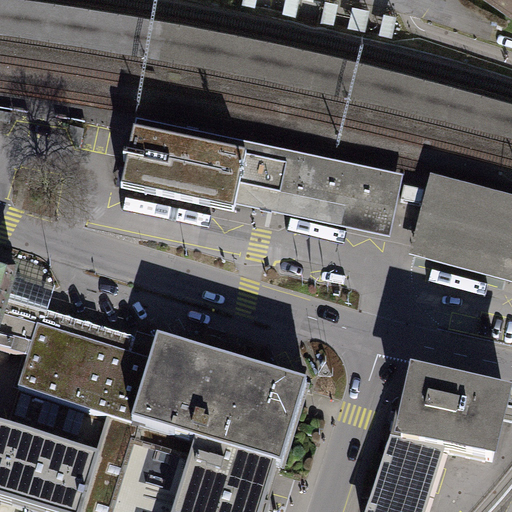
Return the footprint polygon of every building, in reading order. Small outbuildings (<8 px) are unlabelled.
[(0,0),(0,28),(30,33),(91,42),(146,51),(184,58),(231,67),(293,80),(356,93),(398,103),(440,113),(505,130),(511,131),(511,101),(433,80),(363,61),(313,49),(265,38),(241,33),(179,22),(117,10),(44,0),(0,0)] [(336,2),(326,0),(322,0),(319,19),(332,22),(336,2)] [(369,8),(351,4),(347,25),(365,29),(369,8)] [(395,16),(382,14),(379,34),(392,36),(395,16)] [(12,115),(0,112),(0,122),(10,125),(12,115)] [(173,134),(209,142),(208,150),(246,158),(236,207),(390,240),(404,178),(136,121),(134,134),(171,142),(173,134)] [(84,130),(69,127),(76,147),(81,149),(84,130)] [(236,207),(246,158),(208,150),(209,142),(173,134),(171,142),(134,134),(129,157),(122,156),(121,162),(127,163),(123,184),(121,192),(234,215),(236,207)] [(511,204),(432,184),(411,263),(511,290),(511,204)] [(0,268),(0,351),(27,359),(36,328),(39,319),(6,308),(16,274),(0,268)] [(154,363),(36,328),(17,394),(111,423),(275,474),(283,477),(308,392),(159,348),(154,363)] [(503,414),(505,405),(403,379),(389,433),(447,447),(491,459),(503,414)] [(265,511),(275,474),(111,423),(97,466),(83,511),(265,511)] [(426,511),(447,447),(389,433),(363,511),(426,511)] [(0,436),(0,511),(83,511),(97,466),(0,436)]
